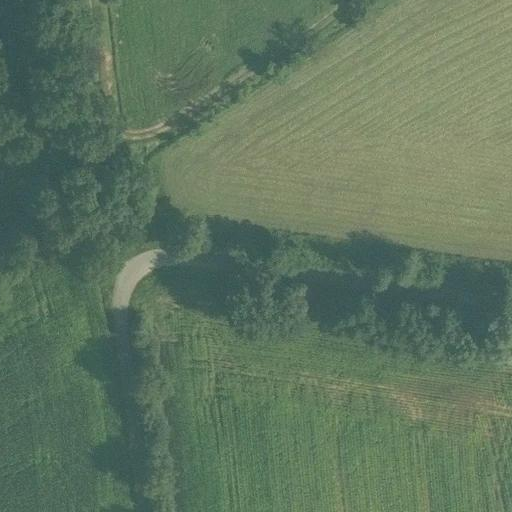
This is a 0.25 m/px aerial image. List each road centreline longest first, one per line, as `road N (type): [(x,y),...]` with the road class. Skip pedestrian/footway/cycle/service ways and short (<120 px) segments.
road 1 (unclassified): [(511,306),(163,256),(139,261),(125,272),(117,299),(141,511)]
road 2 (track): [(108,133),(167,124),(351,0)]
road 3 (track): [(85,0),(96,108),(108,133)]
